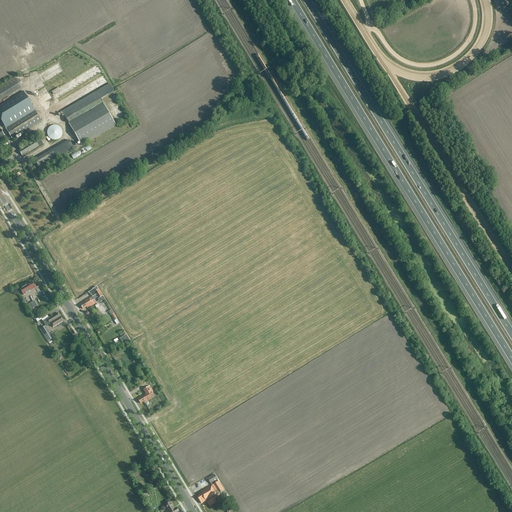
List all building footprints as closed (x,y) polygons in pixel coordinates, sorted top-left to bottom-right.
[(11,44),(19,61),(28,57),(20,40),(11,44)] [(35,83),(45,83),(44,75),(35,76),(35,83)] [(93,91),(111,82),(108,76),(90,85),(93,91)] [(0,100),(21,87),(15,78),(0,86),(0,100)] [(61,112),(67,123),(102,104),(100,100),(113,93),(108,85),(61,112)] [(64,86),(57,89),(61,97),(71,92),(68,88),(66,89),(64,86)] [(92,92),(89,88),(76,96),(78,100),(92,92)] [(35,112),(36,112),(24,92),(0,106),(0,118),(12,139),(41,121),(35,112)] [(56,104),(60,100),(54,94),(50,98),(56,104)] [(68,124),(80,145),(114,126),(102,105),(68,124)] [(62,134),(62,133),(62,132),(61,131),(61,130),(60,130),(60,129),(59,128),(58,128),(58,127),(57,127),(56,127),(55,127),(53,127),(52,127),(51,128),(50,128),(50,129),(49,129),(49,130),(48,131),(48,132),(48,133),(48,134),(48,135),(48,136),(48,137),(49,137),(49,138),(50,139),(51,139),(51,140),(52,140),(53,140),(53,141),(54,141),(55,141),(56,141),(57,140),(58,140),(59,139),(60,139),(60,138),(61,137),(61,136),(62,135),(62,134)] [(22,157),(39,147),(44,144),(40,138),(35,140),(19,150),(22,157)] [(73,149),(68,140),(34,161),(39,170),(73,149)] [(78,156),(96,148),(94,143),(76,152),(78,156)] [(25,287),(20,290),(23,296),(28,293),(36,288),(32,282),(25,287)] [(103,296),(99,290),(94,293),(98,299),(103,296)] [(80,305),(83,310),(87,307),(88,309),(95,304),(93,301),(94,300),(93,297),(89,299),(86,301),(87,302),(80,305)] [(30,303),(27,305),(30,310),(34,308),(37,306),(34,301),(31,303),(30,303)] [(111,310),(108,312),(111,315),(114,321),(115,320),(116,320),(115,318),(113,314),(111,310)] [(50,326),(51,325),(52,327),(63,321),(60,316),(60,317),(58,313),(50,317),(49,316),(42,320),(46,326),(49,325),(50,326)] [(47,342),(48,342),(53,339),(46,326),(40,330),(47,342)] [(126,335),(120,339),(123,344),(129,340),(126,335)] [(133,367),(139,372),(142,368),(135,364),(133,367)] [(155,397),(152,392),(153,392),(150,387),(144,391),(146,395),(138,400),(140,404),(143,402),(144,403),(155,397)] [(212,486),(217,495),(224,490),(219,482),(218,482),(214,475),(207,479),(212,486)] [(201,504),(217,495),(212,486),(203,491),(204,492),(201,494),(197,497),(201,504)] [(167,511),(178,511),(176,508),(174,510),(170,503),(165,506),(168,511),(167,511)]
